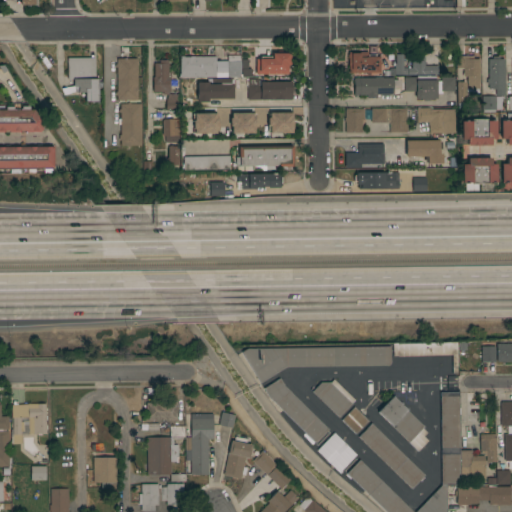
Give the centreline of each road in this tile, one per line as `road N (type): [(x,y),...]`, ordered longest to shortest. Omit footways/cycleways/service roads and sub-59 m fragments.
road 1 (residential): [(511,26),(21,28)]
road 2 (motorway): [(511,220),(155,222)]
road 3 (motorway): [(511,242),(174,246)]
road 4 (motorway): [(193,279),(511,275)]
road 5 (motorway): [(210,304),(511,300)]
road 6 (residential): [(0,374),(188,372)]
road 7 (residential): [(320,0),(321,182)]
road 8 (motorway): [(0,315),(163,305)]
road 9 (motorway): [(0,306),(163,305)]
road 10 (motorway): [(0,281),(147,280)]
road 11 (motorway): [(127,248),(0,247)]
